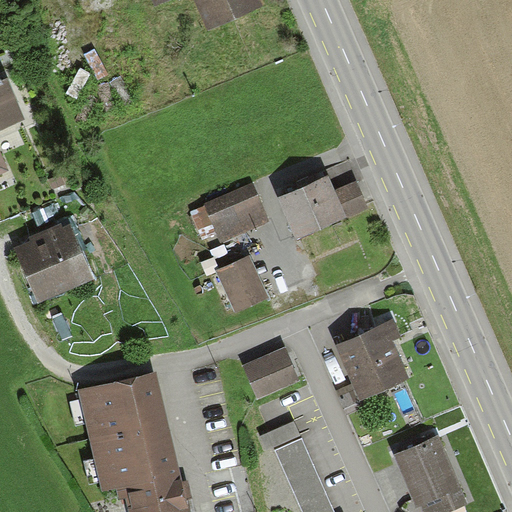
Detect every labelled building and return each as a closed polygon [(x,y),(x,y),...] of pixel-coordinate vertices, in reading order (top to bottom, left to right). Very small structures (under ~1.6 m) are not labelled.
[(263,9),(259,0),(153,0),(158,10),(178,0),(190,0),(207,35),(263,9)] [(6,72),(0,74),(0,123),(25,113),(6,72)] [(0,149),(0,171),(8,167),(0,149)] [(280,188),(298,230),(341,212),(343,215),(368,204),(357,177),(334,187),(326,168),(280,188)] [(220,241),(268,220),(252,182),(189,209),(200,236),(215,230),(220,241)] [(15,243),(38,296),(97,271),(74,218),(15,243)] [(216,264),(234,307),(267,294),(249,250),(216,264)] [(357,394),(398,377),(381,337),(394,332),(386,313),(332,335),(357,394)] [(243,360),(258,393),(299,375),(284,342),(243,360)] [(130,511),(185,511),(181,493),(191,491),(187,476),(181,478),(155,366),(79,385),(102,480),(116,477),(119,490),(125,488),(130,511)] [(293,418),(261,433),(267,447),(300,432),(293,418)] [(273,447),(302,511),(337,511),(302,434),(273,447)] [(426,511),(439,511),(464,502),(436,439),(401,453),(426,511)]
